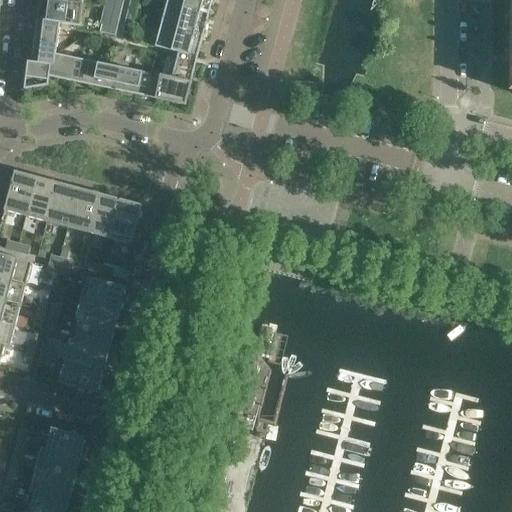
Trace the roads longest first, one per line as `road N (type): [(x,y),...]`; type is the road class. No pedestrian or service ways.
road 1 (residential): [(182,139),(113,419)]
road 2 (residential): [(8,132),(97,120),(182,139)]
road 3 (residential): [(182,139),(207,135),(246,0)]
road 4 (residential): [(8,132),(24,0)]
road 5 (residential): [(443,127),(451,0)]
